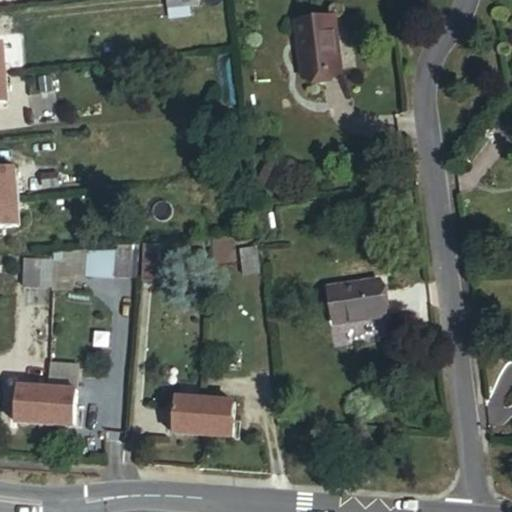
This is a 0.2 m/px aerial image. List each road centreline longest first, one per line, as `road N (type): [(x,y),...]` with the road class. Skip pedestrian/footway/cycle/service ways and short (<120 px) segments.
road 1 (residential): [(475,511),(418,123),(419,83),(452,0)]
road 2 (secondary): [(391,511),(146,494),(67,502)]
